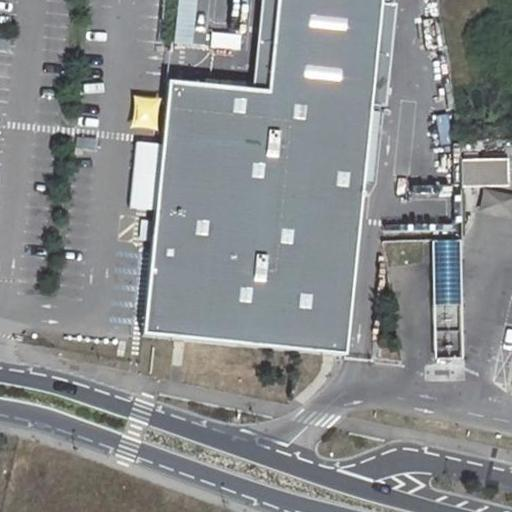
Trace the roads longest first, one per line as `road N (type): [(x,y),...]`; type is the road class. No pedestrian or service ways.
road 1 (secondary): [(343,481),(139,410),(0,375)]
road 2 (secondary): [(0,409),(322,509)]
road 3 (residential): [(511,479),(400,459),(343,481)]
road 4 (unknown): [(404,0),(393,158)]
road 5 (unknown): [(405,404),(402,251)]
